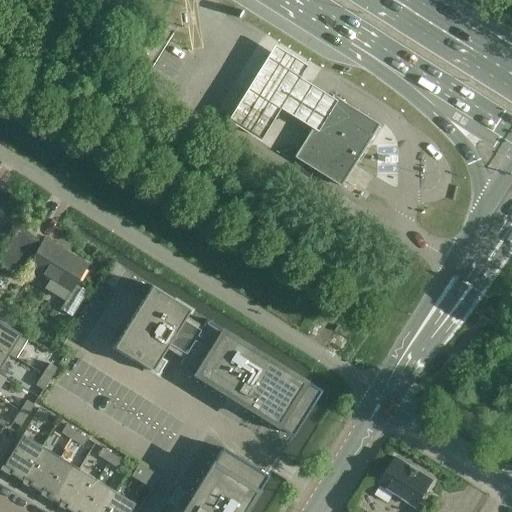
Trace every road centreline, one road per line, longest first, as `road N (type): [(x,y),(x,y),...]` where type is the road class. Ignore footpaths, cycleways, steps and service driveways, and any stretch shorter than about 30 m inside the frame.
road 1 (secondary): [(279,0),(511,134)]
road 2 (tertiary): [(384,401),(511,200)]
road 3 (residential): [(511,481),(384,401)]
road 4 (tertiary): [(313,511),(384,401)]
